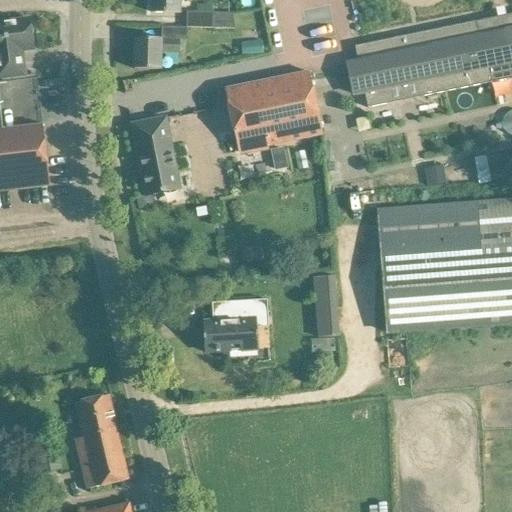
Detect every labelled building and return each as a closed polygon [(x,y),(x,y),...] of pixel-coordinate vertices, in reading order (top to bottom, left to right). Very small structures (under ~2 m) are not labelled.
[(180,14),(180,0),(152,0),(152,13),(180,14)] [(188,13),(188,29),(236,30),(233,14),(188,13)] [(489,68),(508,64),(511,79),(511,78),(511,14),(365,45),(368,60),(349,64),(355,96),(365,94),(368,109),(391,104),(387,89),(418,83),(421,98),(492,83),(489,68)] [(31,20),(0,23),(0,79),(25,76),(22,51),(34,50),(31,20)] [(187,39),(188,29),(162,28),(162,39),(136,39),(135,70),(162,71),(163,53),(182,54),(182,39),(187,39)] [(262,42),(252,43),(252,54),(262,54),(262,42)] [(226,91),(239,153),(323,135),(310,73),(226,91)] [(0,84),(7,84),(7,82),(0,83),(0,191),(50,186),(43,127),(3,131),(0,105),(0,84)] [(166,119),(132,126),(146,197),(168,192),(180,190),(177,174),(166,119)] [(443,168),(428,171),(431,187),(446,184),(443,168)] [(505,168),(491,171),(493,181),(507,178),(505,168)] [(154,196),(137,200),(139,211),(156,207),(154,196)] [(511,202),(377,213),(381,274),(386,335),(511,325),(511,202)] [(334,275),(315,276),(318,338),(338,337),(334,275)] [(203,323),(205,353),(259,350),(257,321),(268,321),(267,301),(255,301),(254,298),(223,300),(223,303),(212,304),(213,323),(203,323)] [(109,396),(90,401),(77,404),(84,436),(76,438),(88,490),(129,480),(109,396)] [(60,458),(58,448),(35,454),(40,476),(61,472),(58,459),(60,458)]
